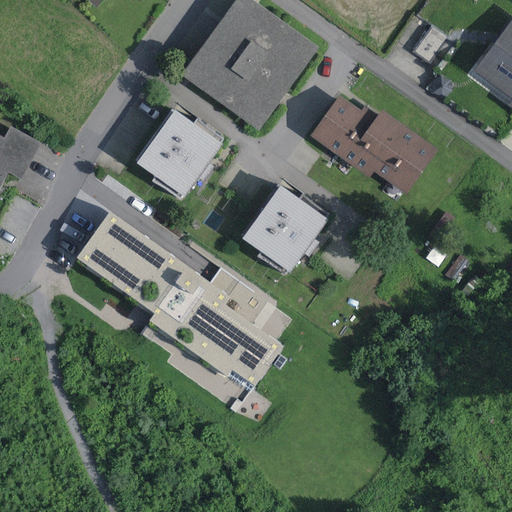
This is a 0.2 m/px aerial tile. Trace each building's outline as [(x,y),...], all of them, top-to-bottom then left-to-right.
[(250,0),(230,0),(179,74),(259,129),(317,46),(250,0)] [(511,100),(511,102),(511,103),(511,20),(477,69),(511,94),(511,100)] [(435,26),(417,50),(434,62),(451,38),(435,26)] [(376,166),(412,190),(439,151),(381,111),(374,121),(342,99),(316,136),(371,173),(376,166)] [(196,122),(175,108),(139,160),(160,175),(157,179),(186,199),(202,175),(208,179),(218,164),(213,160),(229,137),(200,117),(196,122)] [(0,134),(0,187),(9,171),(23,178),(42,141),(10,124),(4,136),(0,134)] [(321,240),(316,237),(333,213),(304,193),(301,198),(279,183),(242,237),(263,251),(261,254),(291,274),(307,250),(312,254),(321,240)] [(211,276),(115,210),(85,253),(162,306),(145,331),(178,353),(172,361),(243,410),(305,319),(221,261),(211,276)]
